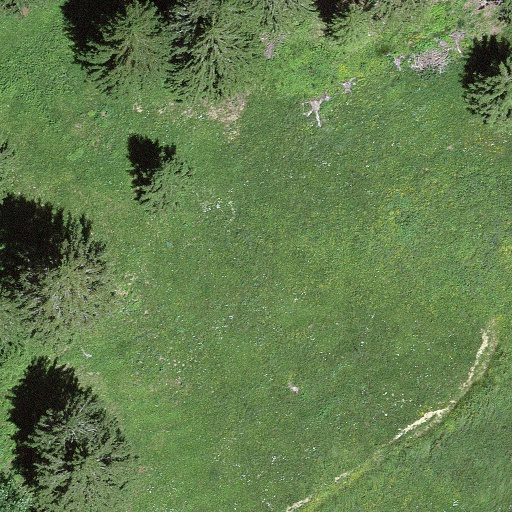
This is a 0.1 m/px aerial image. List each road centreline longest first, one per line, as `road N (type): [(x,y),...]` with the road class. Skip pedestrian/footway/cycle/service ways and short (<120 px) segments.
road 1 (track): [(511,214),(467,384),(295,511)]
road 2 (track): [(379,0),(511,79)]
